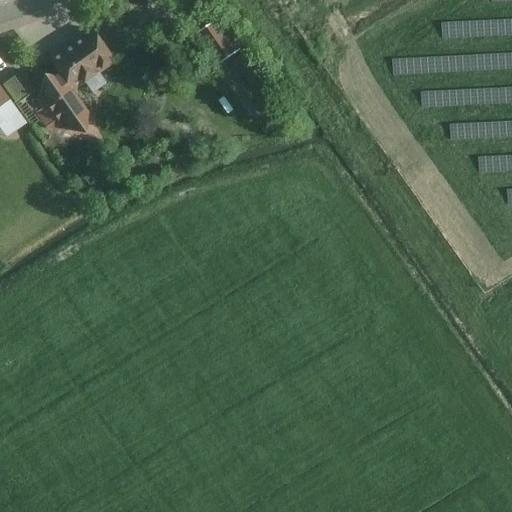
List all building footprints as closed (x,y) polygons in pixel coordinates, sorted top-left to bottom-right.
[(230,64),(248,50),(224,19),(206,33),(230,64)] [(117,64),(94,28),(47,58),(59,78),(65,87),(70,83),(75,91),(117,64)] [(253,63),(240,68),(245,81),(258,76),(253,63)] [(7,82),(17,100),(39,87),(29,70),(7,82)] [(65,87),(59,78),(44,76),(41,97),(68,133),(88,136),(92,113),(75,91),(70,83),(65,87)]
